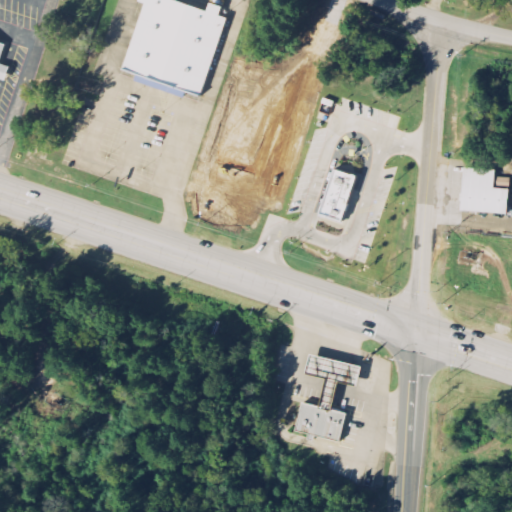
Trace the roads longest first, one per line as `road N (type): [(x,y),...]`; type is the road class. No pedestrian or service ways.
road 1 (residential): [(415,333),(441,22)]
road 2 (trunk): [(0,196),(229,271)]
road 3 (trunk): [(229,271),(415,333)]
road 4 (secondary): [(403,511),(415,333)]
road 5 (residential): [(375,0),(511,38)]
